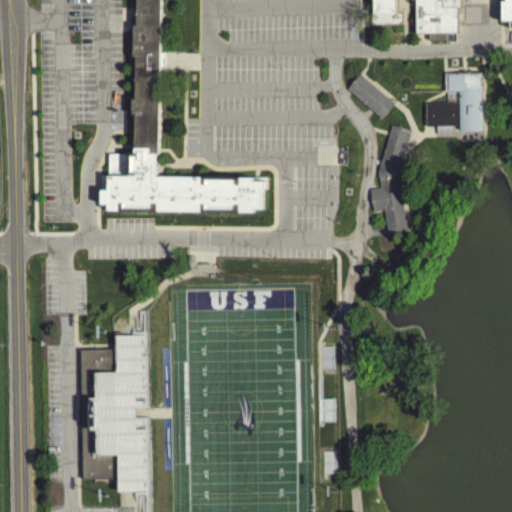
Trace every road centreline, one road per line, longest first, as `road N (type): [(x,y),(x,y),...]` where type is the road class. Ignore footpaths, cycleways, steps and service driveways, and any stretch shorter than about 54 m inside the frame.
road 1 (tertiary): [(17,251),(9,29)]
road 2 (tertiary): [(20,423),(17,251)]
